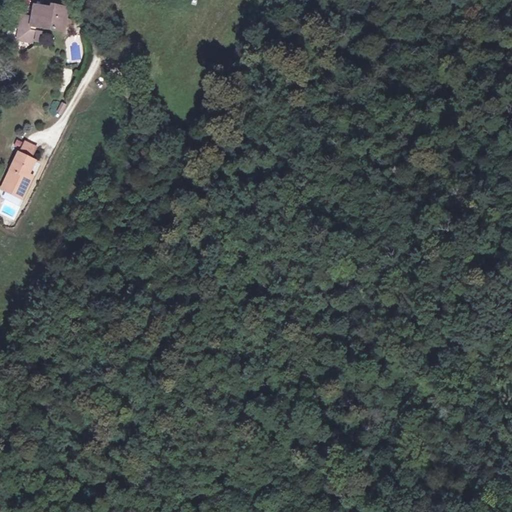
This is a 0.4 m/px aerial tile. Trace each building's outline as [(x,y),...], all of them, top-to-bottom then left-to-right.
[(54,6),(44,5),(41,20),(48,21),(47,25),(68,28),(71,5),(54,3),(54,6)] [(46,31),(47,25),(48,21),(41,20),(44,5),(37,4),(34,30),(46,31)] [(31,147),(26,158),(38,165),(44,153),(31,147)] [(26,158),(11,186),(15,189),(11,197),(26,204),(34,188),(30,186),(34,179),(41,166),(38,165),(26,158)] [(7,194),(11,197),(15,189),(11,186),(7,194)]
